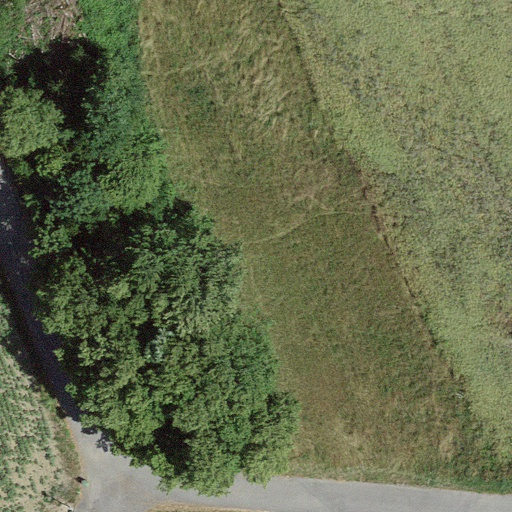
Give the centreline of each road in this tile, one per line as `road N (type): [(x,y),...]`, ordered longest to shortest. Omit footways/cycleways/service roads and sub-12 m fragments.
road 1 (residential): [(116,486),(0,187)]
road 2 (residential): [(368,511),(116,486)]
